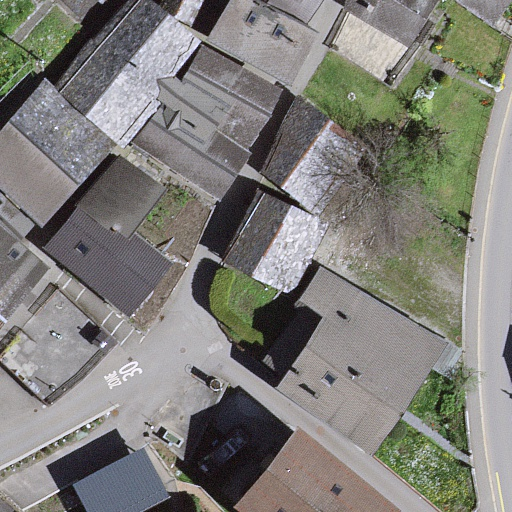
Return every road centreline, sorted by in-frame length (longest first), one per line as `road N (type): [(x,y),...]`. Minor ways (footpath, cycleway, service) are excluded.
road 1 (residential): [(339,0),(163,339)]
road 2 (residential): [(163,339),(260,391),(418,511)]
road 3 (residential): [(0,448),(109,386),(163,339)]
